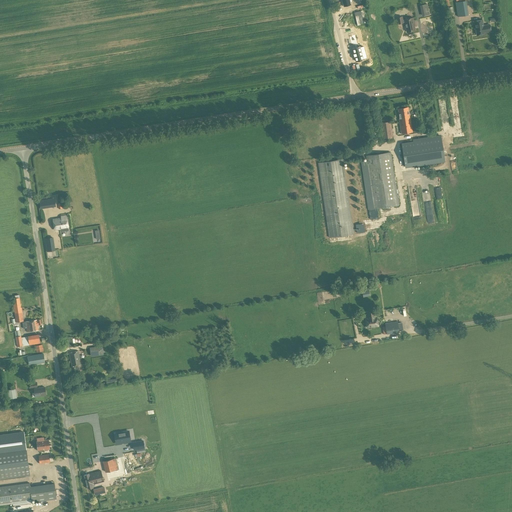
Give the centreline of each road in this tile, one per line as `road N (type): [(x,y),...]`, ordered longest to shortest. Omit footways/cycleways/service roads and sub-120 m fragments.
road 1 (unclassified): [(79,511),(23,146)]
road 2 (tertiary): [(23,146),(356,95)]
road 3 (tertiary): [(356,95),(511,72)]
